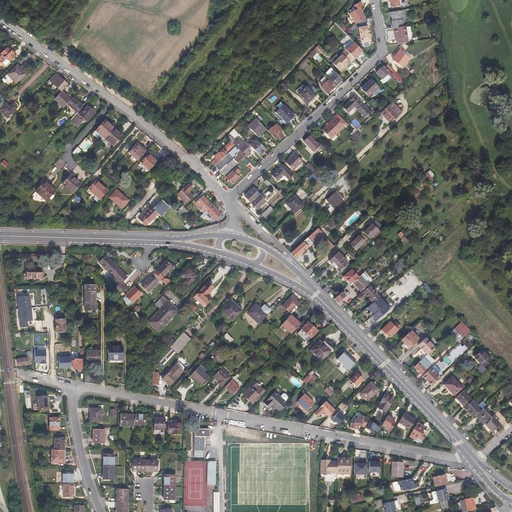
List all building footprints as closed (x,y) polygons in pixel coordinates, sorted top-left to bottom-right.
[(351,15),(357,25),(366,20),(362,13),(360,9),(361,8),(363,7),(360,3),(354,7),(357,11),(351,15)] [(392,18),(393,22),(392,23),(393,29),(394,28),(403,27),(403,21),(402,21),(401,17),(404,17),(403,11),(390,12),(390,14),(389,14),(390,16),(391,16),(391,18),(392,18)] [(394,28),(395,35),(396,35),(397,40),(397,44),(409,43),(408,38),(407,34),(411,34),(410,27),(406,28),(406,27),(403,27),(394,28)] [(359,30),(362,45),(364,46),(368,46),(369,44),(369,41),(373,40),(372,34),(369,35),(368,28),(359,30)] [(347,45),(343,48),(352,57),(354,58),(362,51),(354,43),(349,47),(347,45)] [(319,46),(314,50),(317,52),(319,55),(324,51),(319,46)] [(0,53),(5,58),(8,61),(15,55),(10,50),(9,50),(10,48),(8,47),(6,48),(1,53),(0,53)] [(352,57),(345,49),(341,53),(342,54),(339,57),(332,63),(340,72),(344,69),(344,67),(346,64),(349,62),(348,61),(352,57)] [(393,60),(402,68),(409,59),(402,53),(403,52),(400,49),(395,56),(396,56),(393,60)] [(314,50),(308,56),(311,58),(317,52),(314,50)] [(330,61),(332,63),(339,57),(337,55),(330,61)] [(307,58),(299,66),(301,68),(308,60),(307,58)] [(17,65),(7,75),(16,84),(26,74),(17,65)] [(384,68),(392,76),(398,83),(401,80),(387,65),(384,68)] [(376,73),(381,79),(380,81),(383,85),(387,80),(388,78),(389,79),(392,76),(384,68),(383,66),(376,73)] [(331,76),(329,78),(335,85),(342,79),(337,73),(332,68),(328,72),(331,76)] [(56,74),(46,84),(50,87),(53,84),(62,93),(68,85),(56,74)] [(320,83),(322,85),(321,86),(327,93),(334,86),(324,76),(320,80),(320,83)] [(361,89),(368,97),(378,88),(370,81),(361,89)] [(299,93),(309,105),(312,102),(311,100),(316,95),(314,93),(310,88),(307,85),(299,93)] [(55,101),(64,109),(68,105),(72,101),(62,93),(55,101)] [(349,102),(342,109),(347,114),(354,108),(364,118),(372,110),(366,104),(364,107),(354,97),(352,98),(353,99),(349,102)] [(72,101),(68,105),(78,113),(83,108),(84,107),(78,101),(74,98),(72,101)] [(7,102),(0,108),(0,109),(8,117),(19,107),(18,106),(20,104),(16,100),(11,105),(7,102)] [(380,113),(389,123),(397,116),(388,106),(380,113)] [(83,108),(78,113),(71,121),(77,126),(83,119),(86,121),(94,112),(87,107),(85,110),(83,108)] [(278,116),(282,119),(282,120),(286,124),(294,116),(286,108),(278,116)] [(325,126),(321,129),(330,139),(334,136),(335,136),(343,128),(346,125),(337,114),(333,117),(334,118),(327,124),(328,125),(326,126),(325,126)] [(294,116),(286,124),(282,120),(281,121),(286,126),(295,117),(294,116)] [(248,127),(250,129),(253,133),(258,138),(266,130),(259,122),(256,120),(255,119),(247,127),(248,127)] [(105,121),(97,131),(106,139),(115,128),(111,125),(105,121)] [(272,128),(268,132),(269,133),(276,141),(284,133),(276,125),(272,129),(272,128)] [(244,130),(250,136),(253,133),(250,129),(248,127),(244,130)] [(115,128),(106,139),(116,146),(124,136),(118,132),(119,131),(115,128)] [(94,135),(103,143),(106,139),(97,131),(94,135)] [(355,142),(359,135),(353,132),(349,139),(355,142)] [(235,147),(239,151),(244,157),(250,151),(239,139),(235,142),(230,136),(227,139),(230,142),(235,147)] [(303,142),(313,152),(318,148),(320,150),(322,148),(317,143),(309,136),(303,142)] [(103,143),(112,150),(116,146),(106,139),(103,143)] [(249,145),(260,156),(267,150),(255,139),(249,145)] [(222,149),(218,153),(220,155),(211,163),(214,166),(220,161),(227,155),(229,153),(235,147),(230,142),(222,150),(222,149)] [(70,143),(64,149),(67,152),(73,146),(70,143)] [(130,152),(139,160),(146,151),(138,143),(130,152)] [(229,153),(227,155),(236,164),(241,160),(244,157),(239,151),(235,147),(229,153)] [(142,162),(151,169),(158,161),(149,154),(142,162)] [(294,154),(284,163),(291,170),(301,162),(294,154)] [(220,161),(229,171),(230,170),(233,168),(234,167),(236,164),(227,155),(220,161)] [(241,160),(246,166),(250,162),(244,157),(241,160)] [(214,166),(219,172),(223,176),(229,171),(220,161),(214,166)] [(305,166),(312,173),(313,172),(315,171),(308,164),(305,166)] [(282,166),(272,175),(272,176),(277,181),(283,175),(289,181),(292,177),(282,166)] [(424,175),(429,180),(435,175),(430,170),(424,175)] [(231,172),(225,178),(231,184),(238,178),(231,172)] [(307,178),(312,184),(319,178),(313,172),(312,173),(307,178)] [(64,184),(75,193),(81,185),(74,179),(75,178),(71,175),(64,184)] [(168,185),(177,194),(183,188),(175,179),(168,185)] [(89,189),(100,199),(108,190),(97,180),(89,189)] [(45,182),(37,192),(43,197),(44,196),(49,200),(55,192),(50,188),(51,187),(45,182)] [(177,194),(186,204),(192,197),(188,193),(193,188),(188,183),(183,188),(177,194)] [(164,185),(159,191),(161,194),(167,188),(164,185)] [(269,186),(274,192),(275,193),(277,192),(270,185),(269,186)] [(253,189),(248,193),(255,200),(259,196),(260,194),(255,189),(254,190),(253,189)] [(109,198),(122,209),(126,204),(123,201),(125,199),(116,191),(109,198)] [(244,197),(250,204),(255,200),(248,193),(244,197)] [(335,194),(326,202),(333,209),(342,202),(335,194)] [(198,205),(196,208),(202,214),(205,211),(211,205),(202,196),(196,202),(198,205)] [(250,204),(257,211),(266,203),(259,196),(255,200),(250,204)] [(161,199),(167,206),(170,203),(164,197),(161,199)] [(285,204),(294,214),(296,212),(302,206),(293,197),(285,204)] [(152,208),(158,215),(167,206),(161,199),(152,208)] [(205,211),(202,214),(200,216),(202,219),(206,217),(210,221),(212,220),(216,223),(222,217),(211,205),(205,211)] [(269,207),(261,216),(264,219),(272,210),(269,207)] [(142,216),(139,219),(143,224),(147,223),(148,223),(149,224),(158,215),(152,208),(143,217),(142,216)] [(180,214),(183,217),(189,212),(185,209),(180,214)] [(380,227),(375,221),(370,225),(362,233),(368,239),(377,232),(376,231),(380,227)] [(317,229),(307,239),(311,244),(322,235),(317,229)] [(358,237),(349,245),(355,251),(364,243),(363,242),(366,240),(361,234),(358,237)] [(307,239),(290,253),(296,259),(311,244),(307,239)] [(324,244),(328,249),(330,250),(333,247),(327,241),(324,244)] [(328,249),(321,255),(322,257),(330,250),(328,249)] [(337,254),(328,262),(333,267),(337,272),(342,269),(343,270),(345,268),(344,267),(346,264),(337,254)] [(99,263),(112,276),(118,269),(109,260),(109,261),(105,257),(99,263)] [(167,262),(155,274),(161,280),(173,268),(167,262)] [(26,268),(26,279),(41,279),(41,268),(26,268)] [(186,276),(188,278),(185,281),(189,285),(198,276),(189,268),(182,276),(184,278),(186,276)] [(112,276),(120,284),(117,288),(119,290),(124,285),(122,283),(127,278),(118,269),(112,276)] [(350,271),(343,278),(349,285),(352,282),(357,278),(350,271)] [(155,274),(142,286),(149,293),(161,280),(155,274)] [(360,275),(357,278),(362,284),(365,281),(360,275)] [(352,282),(360,292),(364,288),(365,287),(362,284),(357,278),(352,282)] [(209,282),(198,294),(204,299),(208,303),(218,291),(209,282)] [(349,285),(357,294),(358,294),(360,292),(352,282),(349,285)] [(424,286),(431,293),(433,291),(425,283),(424,284),(423,285),(424,286)] [(82,288),(82,297),(83,305),(85,305),(86,312),(96,311),(95,287),(82,288)] [(135,288),(126,297),(132,304),(141,294),(135,288)] [(366,289),(361,293),(359,295),(354,300),(357,303),(362,300),(363,299),(365,301),(369,306),(375,301),(376,300),(366,288),(366,289)] [(340,293),(333,299),(337,303),(344,297),(340,293)] [(195,297),(205,306),(208,303),(204,299),(198,294),(195,297)] [(17,297),(20,328),(27,327),(26,322),(32,321),(29,296),(17,297)] [(155,305),(159,309),(147,322),(157,332),(163,325),(170,317),(171,317),(174,313),(170,309),(172,307),(162,297),(155,305)] [(291,297),(282,307),(289,313),(295,307),(297,308),(300,305),(291,297)] [(262,298),(256,305),(260,310),(268,301),(267,301),(266,302),(262,298)] [(232,301),(221,312),(232,322),(241,312),(240,311),(242,308),(240,306),(239,307),(232,301)] [(268,301),(260,310),(266,315),(274,307),(268,301)] [(378,304),(375,301),(369,306),(363,311),(367,315),(364,317),(367,320),(365,322),(369,327),(385,312),(381,307),(380,308),(377,305),(378,304)] [(186,305),(192,311),(195,307),(189,302),(186,305)] [(297,308),(296,310),(302,315),(306,310),(300,305),(297,308)] [(290,316),(274,333),(284,342),(299,325),(290,316)] [(171,317),(163,325),(164,326),(172,318),(171,317)] [(57,318),(57,332),(66,331),(66,329),(68,329),(68,323),(66,323),(65,318),(57,318)] [(383,331),(384,332),(386,334),(389,337),(397,330),(397,329),(392,325),(389,321),(381,329),(383,331)] [(454,328),(463,337),(470,331),(462,321),(454,328)] [(302,328),(312,338),(318,331),(308,322),(302,328)] [(410,331),(400,340),(403,343),(400,346),(406,352),(415,343),(415,342),(418,339),(410,331)] [(230,343),(234,339),(227,332),(223,336),(230,343)] [(183,333),(157,361),(162,370),(190,340),(183,333)] [(418,345),(421,348),(422,347),(427,354),(435,347),(426,337),(418,345)] [(320,341),(311,350),(322,360),(331,351),(323,343),(320,341)] [(324,342),(323,343),(331,351),(332,352),(333,351),(324,342)] [(108,347),(108,361),(113,361),(113,360),(122,360),(122,347),(108,347)] [(87,351),(87,363),(91,363),(91,367),(100,367),(100,364),(101,364),(101,351),(96,351),(96,349),(92,349),(92,351),(87,351)] [(474,357),(483,366),(491,359),(482,350),(474,357)] [(344,351),(336,360),(338,362),(339,361),(344,366),(343,367),(347,371),(356,362),(344,351)] [(15,360),(16,366),(32,364),(31,352),(26,352),(27,358),(15,360)] [(59,368),(71,368),(71,354),(59,354),(59,368)] [(413,367),(420,374),(429,365),(423,358),(413,367)] [(73,371),(84,371),(84,369),(83,360),(79,360),(79,362),(76,362),(76,364),(73,364),(73,371)] [(200,364),(189,376),(195,381),(205,369),(200,364)] [(175,365),(161,379),(168,385),(182,371),(175,365)] [(289,368),(284,374),(286,377),(292,370),(289,368)] [(422,377),(431,386),(440,378),(431,368),(422,377)] [(205,369),(195,381),(200,386),(208,377),(204,374),(207,371),(205,369)] [(214,376),(219,381),(217,383),(221,386),(229,377),(220,369),(214,376)] [(356,373),(350,380),(353,383),(351,385),(355,389),(360,383),(360,382),(362,379),(356,373)] [(236,375),(224,388),(233,396),(239,389),(232,383),(238,376),(236,375)] [(444,384),(454,394),(461,387),(451,377),(444,384)] [(247,390),(243,395),(251,403),(254,400),(255,401),(265,391),(254,382),(247,390)] [(370,382),(360,394),(368,401),(378,390),(370,382)] [(463,390),(456,397),(464,407),(472,400),(472,399),(463,390)] [(274,392),(266,400),(267,401),(264,404),(269,408),(272,405),(274,408),(279,412),(287,404),(274,392)] [(290,401),(295,405),(297,403),(306,411),(313,403),(304,395),(302,397),(297,393),(290,401)] [(384,395),(379,405),(387,409),(393,399),(384,395)] [(40,398),(39,411),(50,412),(50,398),(47,398),(47,397),(44,397),(44,398),(40,398)] [(472,400),(464,407),(463,408),(472,418),(474,416),(475,414),(480,409),(472,400)] [(324,412),(329,417),(334,411),(325,402),(314,413),(318,417),(324,412)] [(480,409),(475,414),(474,416),(482,424),(493,414),(485,405),(480,409)] [(91,408),(90,421),(102,421),(102,408),(91,408)] [(404,413),(398,423),(405,426),(410,429),(415,419),(404,413)] [(121,414),(121,426),(134,426),(134,425),(135,414),(121,414)] [(135,414),(134,425),(146,425),(146,414),(135,414)] [(387,415),(381,426),(391,431),(395,423),(392,421),(393,419),(387,415)] [(354,419),(353,423),(350,423),(349,428),(357,430),(358,426),(365,427),(370,418),(357,416),(356,420),(354,419)] [(155,417),(154,429),(163,430),(164,418),(155,417)] [(193,417),(193,428),(195,428),(194,451),(204,451),(204,436),(209,437),(209,429),(199,428),(199,419),(193,417)] [(492,417),(485,423),(492,431),(499,424),(492,417)] [(50,418),(50,430),(60,430),(60,418),(50,418)] [(370,421),(366,427),(372,430),(375,424),(370,421)] [(168,422),(168,433),(181,433),(181,423),(173,423),(173,422),(168,422)] [(418,423),(412,434),(419,438),(423,440),(427,432),(423,430),(425,426),(418,423)] [(94,429),(93,442),(105,442),(105,429),(94,429)] [(56,439),(56,451),(65,451),(66,451),(66,439),(56,439)] [(52,451),(52,464),(65,464),(65,451),(56,451),(52,451)] [(198,453),(198,461),(213,461),(213,454),(198,453)] [(114,455),(104,454),(103,466),(114,467),(114,464),(118,464),(118,457),(114,456),(114,455)] [(337,462),(337,474),(337,479),(350,479),(351,459),(337,459),(337,462)] [(132,460),(132,470),(145,471),(145,460),(132,460)] [(145,460),(145,471),(157,471),(157,461),(145,460)] [(321,460),(320,475),(329,475),(330,474),(337,474),(337,462),(330,462),(330,463),(327,463),(327,461),(321,460)] [(368,461),(368,473),(380,473),(380,463),(374,462),(374,461),(368,461)] [(391,462),(390,477),(401,478),(402,463),(391,462)] [(367,465),(354,464),(354,476),(366,476),(367,465)] [(103,466),(103,479),(113,479),(114,467),(103,466)] [(64,473),(64,484),(65,484),(75,485),(75,473),(64,473)] [(164,475),(164,487),(174,488),(174,475),(164,475)] [(431,479),(433,488),(444,485),(450,484),(448,475),(431,479)] [(397,482),(398,485),(399,486),(400,490),(402,490),(414,488),(415,485),(413,484),(412,479),(397,482)] [(65,484),(65,497),(74,497),(75,485),(65,484)] [(164,487),(163,497),(173,497),(174,488),(164,487)] [(117,489),(117,501),(128,502),(128,489),(117,489)] [(354,491),(354,494),(354,501),(354,507),(360,505),(360,500),(363,500),(363,496),(360,496),(360,495),(357,495),(357,490),(354,491)] [(429,493),(432,504),(441,502),(447,501),(444,490),(429,493)] [(460,500),(462,511),(465,511),(476,509),(473,497),(460,500)] [(117,501),(116,511),(127,511),(128,502),(117,501)] [(381,505),(383,511),(398,511),(395,501),(381,505)]
